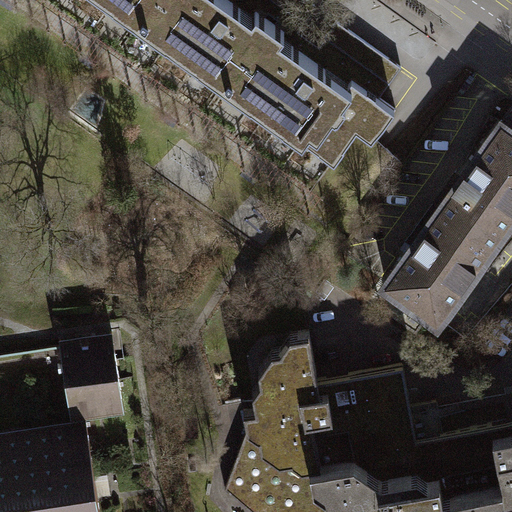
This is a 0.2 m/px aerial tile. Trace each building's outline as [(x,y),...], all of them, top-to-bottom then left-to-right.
[(106,0),(139,24),(156,0),(106,0)] [(156,0),(139,24),(224,84),(271,20),(243,0),(156,0)] [(317,5),(309,0),(243,0),(271,20),(294,36),(317,5)] [(294,36),(271,20),(224,84),(335,163),(345,149),(344,148),(357,130),(372,141),(395,109),(379,97),(323,57),(294,36)] [(401,66),(336,20),(324,37),(332,43),(323,57),(379,97),(401,66)] [(511,126),(502,119),(386,281),(437,318),(511,213),(511,126)] [(499,511),(497,501),(506,500),(511,498),(511,417),(444,430),(438,399),(411,404),(403,362),(319,378),(309,328),(290,332),(292,344),(271,348),(273,356),(267,365),(259,366),(262,387),(252,388),(255,406),(244,408),(247,428),(225,487),(267,511),(274,511),(313,505),(318,511),(499,511)] [(70,408),(84,406),(123,400),(114,337),(60,345),(70,408)] [(100,511),(84,406),(70,408),(73,427),(0,437),(0,511),(100,511)] [(274,511),(267,511),(225,487),(254,511),(318,511),(313,505),(274,511)]
